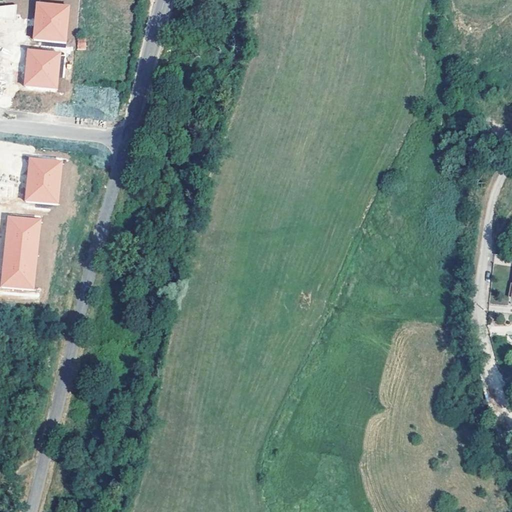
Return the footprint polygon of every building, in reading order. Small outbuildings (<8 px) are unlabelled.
[(69,13),(36,10),(33,45),(65,48),(69,13)] [(15,11),(0,12),(0,23),(15,25),(15,11)] [(467,26),(456,62),(465,65),(477,29),(467,26)] [(86,49),(86,39),(77,39),(77,50),(86,49)] [(60,59),(28,56),(24,92),(57,95),(60,59)] [(498,168),(490,164),(484,176),(492,180),(498,168)] [(62,168),(30,165),(26,207),(58,210),(62,168)] [(13,191),(0,189),(0,200),(12,201),(13,191)] [(40,227),(8,224),(1,293),(33,296),(40,227)]
